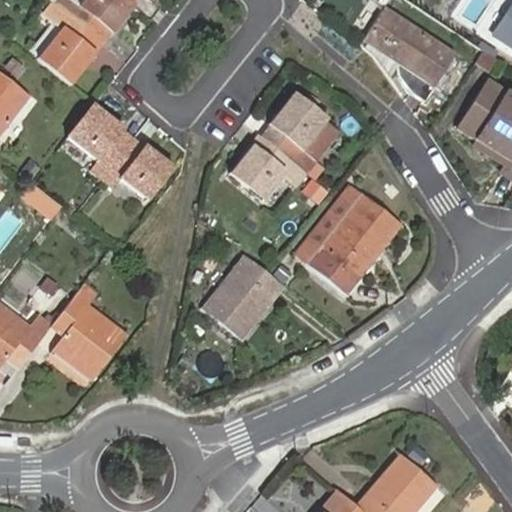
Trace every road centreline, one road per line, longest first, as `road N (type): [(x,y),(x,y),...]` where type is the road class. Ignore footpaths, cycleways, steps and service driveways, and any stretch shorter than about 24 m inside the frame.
road 1 (residential): [(204,0),(142,77),(188,114),(269,5)]
road 2 (residential): [(416,348),(244,435)]
road 3 (residential): [(397,126),(492,276)]
road 4 (residential): [(511,476),(416,348)]
road 5 (residential): [(191,436),(166,415),(128,411),(109,417),(83,446)]
